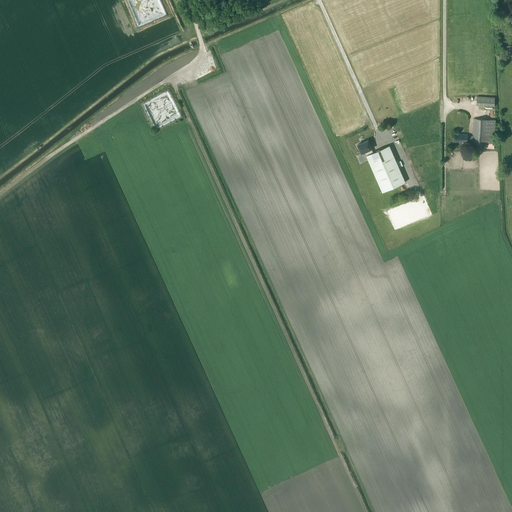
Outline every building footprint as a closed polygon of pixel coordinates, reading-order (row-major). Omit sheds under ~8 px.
[(150,104),(169,94),(167,91),(148,101),(150,104)] [(476,105),(494,107),(495,97),(476,96),(476,105)] [(184,117),(178,102),(173,104),(175,108),(174,109),(178,120),(184,117)] [(493,149),(494,143),(495,120),(474,119),(473,136),(468,136),(468,135),(462,134),(462,135),(455,134),(455,142),(467,143),(467,142),(473,142),(473,145),(482,145),(482,143),(485,143),(485,148),(493,149)] [(393,129),(396,139),(403,136),(400,127),(393,129)] [(365,152),(383,192),(406,182),(389,145),(373,153),(371,149),(372,149),(368,140),(358,145),(358,146),(357,146),(359,150),(360,149),(361,153),(365,152)]
